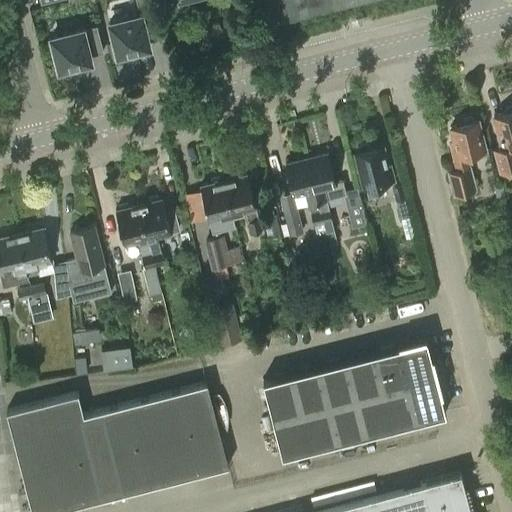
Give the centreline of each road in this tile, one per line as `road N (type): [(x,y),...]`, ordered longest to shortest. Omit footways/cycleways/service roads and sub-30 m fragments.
road 1 (unclassified): [(511,496),(392,55)]
road 2 (tertiary): [(49,140),(392,55)]
road 3 (residential): [(49,140),(12,0)]
